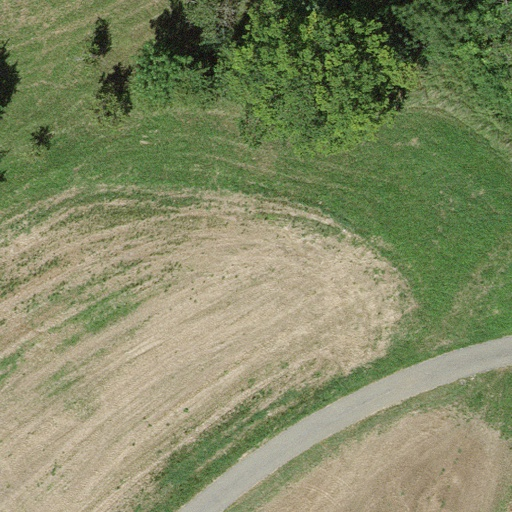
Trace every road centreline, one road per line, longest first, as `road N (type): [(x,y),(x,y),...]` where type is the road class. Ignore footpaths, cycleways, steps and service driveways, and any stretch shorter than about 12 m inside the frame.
road 1 (track): [(191,511),(262,454),(357,400),(511,342)]
road 2 (track): [(460,356),(465,310),(511,246)]
